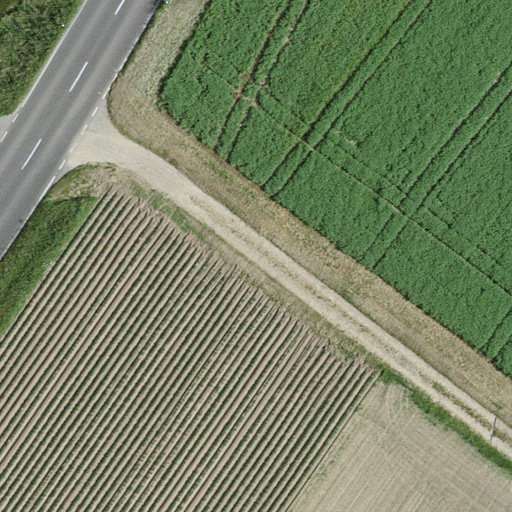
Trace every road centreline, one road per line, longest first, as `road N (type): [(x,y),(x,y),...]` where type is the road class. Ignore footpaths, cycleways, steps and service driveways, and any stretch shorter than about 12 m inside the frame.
road 1 (track): [(57,113),(233,227),(511,457)]
road 2 (primary): [(0,202),(124,0)]
